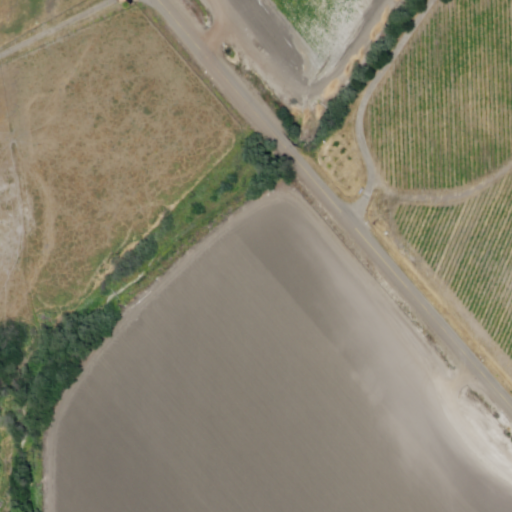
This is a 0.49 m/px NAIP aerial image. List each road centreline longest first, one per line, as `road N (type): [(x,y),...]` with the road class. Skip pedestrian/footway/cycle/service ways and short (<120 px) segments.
road 1 (tertiary): [(511,410),(291,154)]
road 2 (residential): [(436,0),(373,85),(357,123),(372,177),(369,201),(346,219)]
road 3 (tertiary): [(279,140),(152,0)]
road 4 (track): [(369,201),(464,197),(511,170)]
